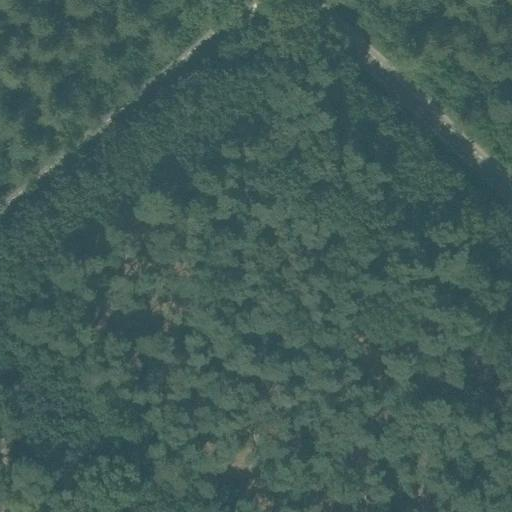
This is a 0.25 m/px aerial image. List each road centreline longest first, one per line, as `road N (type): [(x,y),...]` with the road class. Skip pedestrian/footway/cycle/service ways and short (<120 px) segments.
road 1 (unclassified): [(0,217),(225,30),(242,0)]
road 2 (unclassified): [(511,191),(299,0)]
